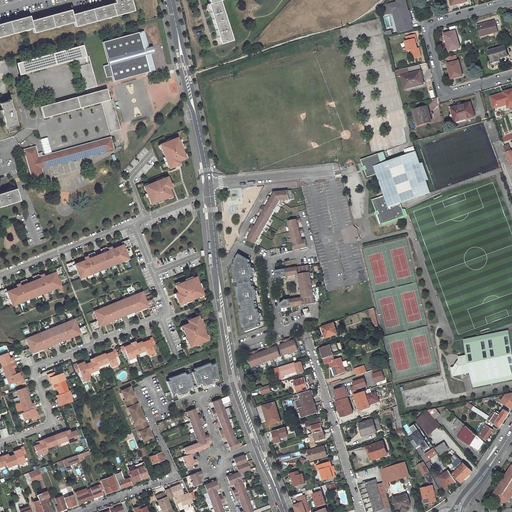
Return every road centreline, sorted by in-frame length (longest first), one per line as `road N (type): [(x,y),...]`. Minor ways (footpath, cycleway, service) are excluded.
road 1 (residential): [(0,448),(52,428),(36,367),(161,317)]
road 2 (residential): [(511,2),(429,31),(444,91),(511,76)]
road 3 (residential): [(360,511),(300,323)]
road 4 (residential): [(75,511),(174,477),(139,395)]
road 5 (unclassified): [(207,182),(171,0)]
road 6 (residential): [(0,277),(132,224)]
road 7 (unclassified): [(207,182),(329,172)]
